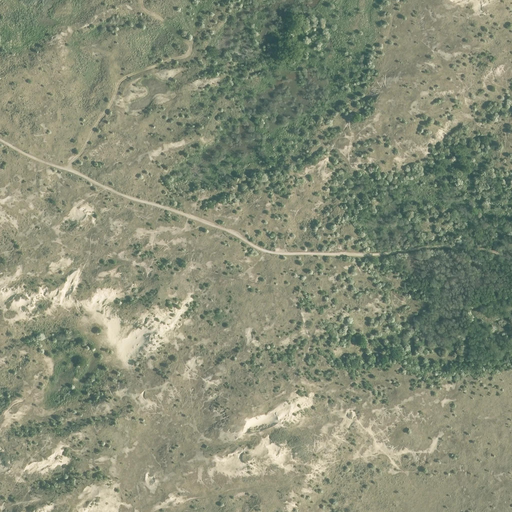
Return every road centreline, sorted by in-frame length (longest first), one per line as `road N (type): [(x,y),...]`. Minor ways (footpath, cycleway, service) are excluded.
road 1 (track): [(511,260),(453,246),(383,254),(266,251),(0,140)]
road 2 (track): [(64,169),(120,78),(189,50),(141,0)]
